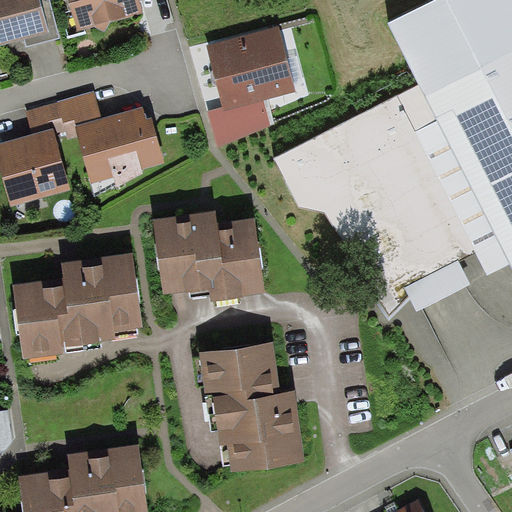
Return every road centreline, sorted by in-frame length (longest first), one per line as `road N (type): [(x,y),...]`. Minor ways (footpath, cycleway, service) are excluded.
road 1 (residential): [(0,101),(185,53)]
road 2 (residential): [(297,511),(438,439)]
